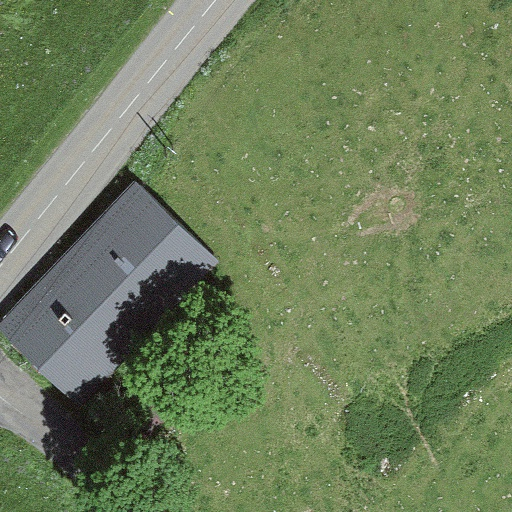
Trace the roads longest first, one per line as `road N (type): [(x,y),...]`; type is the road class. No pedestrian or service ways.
road 1 (secondary): [(0,272),(223,0)]
road 2 (unclassified): [(125,511),(55,435),(0,391)]
